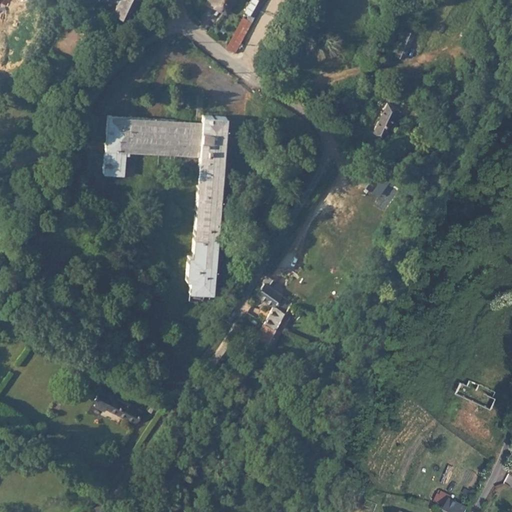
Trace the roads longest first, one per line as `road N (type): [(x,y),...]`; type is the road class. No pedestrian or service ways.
road 1 (unclassified): [(105,511),(332,150),(327,129),(183,24),(176,9)]
road 2 (residential): [(0,165),(57,143),(109,55),(176,9)]
